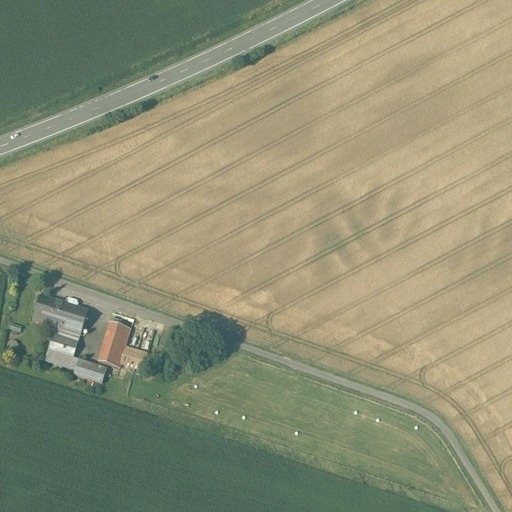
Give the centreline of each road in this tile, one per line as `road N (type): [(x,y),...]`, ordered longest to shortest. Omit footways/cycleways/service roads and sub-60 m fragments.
road 1 (unclassified): [(496,511),(449,436),(421,412),(0,260)]
road 2 (secondary): [(0,146),(328,0)]
